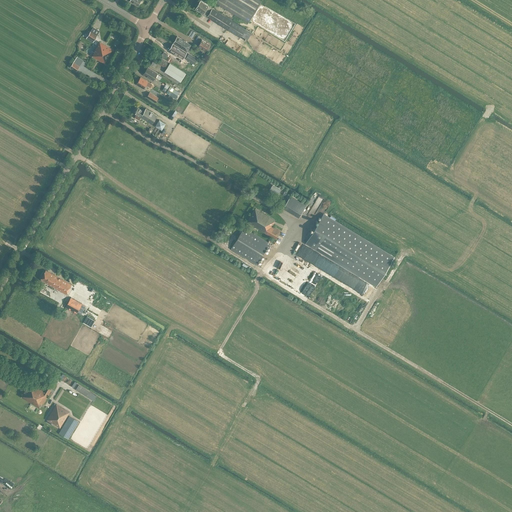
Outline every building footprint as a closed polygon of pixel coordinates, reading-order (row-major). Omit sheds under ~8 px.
[(204,14),(209,5),(201,0),(196,9),(203,13),(204,14)] [(248,22),(262,0),(261,0),(217,0),(216,2),(248,22)] [(207,17),(212,8),(209,5),(204,14),(203,13),(203,14),(207,17)] [(212,8),(207,17),(240,37),(241,36),(246,28),(212,8)] [(99,30),(93,26),(86,38),(93,41),(99,30)] [(252,33),(246,28),(241,36),(248,40),(251,35),(252,36),(252,34),(252,33)] [(173,43),(187,52),(191,44),(177,36),(173,43)] [(205,51),(210,44),(202,39),(198,46),(205,51)] [(95,48),(110,57),(114,50),(100,41),(95,48)] [(187,52),(173,43),(168,50),(183,59),(187,52)] [(110,57),(95,48),(94,51),(94,52),(92,56),(106,64),(110,57)] [(194,64),(198,58),(189,53),(185,58),(194,64)] [(153,54),(148,63),(155,67),(158,62),(159,63),(165,67),(168,63),(161,58),(161,59),(153,54)] [(76,71),(80,66),(73,62),(70,67),(76,71)] [(170,63),(165,71),(181,81),(186,73),(170,63)] [(148,66),(143,74),(152,79),(153,80),(156,77),(160,80),(162,76),(161,75),(158,73),(156,71),(148,66)] [(152,88),(154,85),(153,84),(141,76),(136,84),(144,88),(146,85),(150,87),(151,87),(152,88)] [(176,99),(180,92),(170,86),(166,92),(176,99)] [(150,92),(147,97),(156,102),(159,97),(150,92)] [(138,107),(134,113),(136,114),(135,117),(139,120),(141,117),(152,124),(157,115),(146,108),(144,111),(138,107)] [(166,123),(159,119),(155,125),(162,129),(166,123)] [(270,190),(269,192),(271,194),(272,192),(277,195),(281,189),(273,184),(269,190),(270,190)] [(299,217),(307,205),(291,195),(283,207),(299,217)] [(276,239),(281,230),(273,225),(276,219),(256,208),(247,221),(276,239)] [(393,257),(324,215),(309,243),(379,286),(393,257)] [(257,265),(270,243),(244,227),(231,249),(257,265)] [(66,294),(71,284),(46,270),(41,279),(66,294)] [(77,313),(82,303),(71,297),(65,307),(77,313)] [(82,316),(87,308),(82,305),(78,313),(82,316)] [(43,404),(54,385),(43,378),(38,386),(30,381),(21,397),(40,408),(42,403),(43,404)] [(89,397),(92,393),(79,384),(76,389),(89,397)] [(60,428),(70,412),(57,403),(49,415),(50,416),(48,420),(60,428)] [(59,433),(69,438),(79,421),(70,415),(59,433)]
